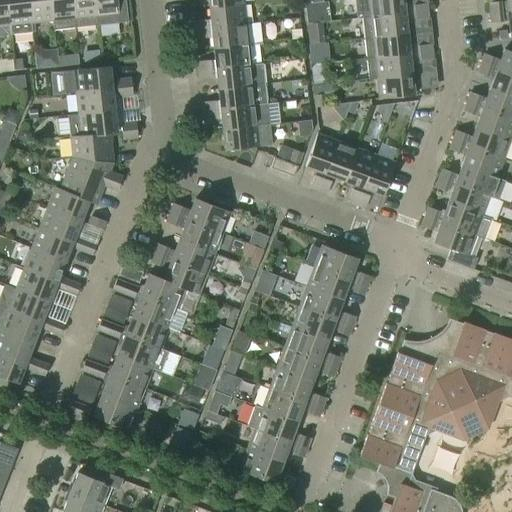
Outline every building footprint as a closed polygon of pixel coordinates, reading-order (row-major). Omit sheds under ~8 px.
[(0,0),(0,36),(10,35),(6,0),(0,0)] [(28,0),(6,0),(10,35),(32,32),(31,23),(28,0)] [(50,0),(28,0),(31,23),(52,21),(50,0)] [(50,0),(52,21),(53,30),(75,28),(71,0),(50,0)] [(71,0),(75,28),(96,25),(93,0),(71,0)] [(93,0),(96,25),(128,22),(125,0),(93,0)] [(313,0),(314,23),(333,22),(331,0),(313,0)] [(403,0),(355,0),(357,19),(362,18),(405,13),(403,0)] [(500,1),(489,2),(490,13),(501,11),(500,1)] [(244,4),(209,8),(211,28),(246,24),(244,4)] [(427,4),(418,5),(419,19),(428,18),(427,4)] [(418,5),(409,5),(410,20),(419,19),(418,5)] [(405,13),(362,18),(364,38),(407,34),(405,13)] [(205,20),(191,21),(192,30),(206,29),(205,20)] [(246,24),(211,28),(213,48),(248,45),(246,24)] [(333,46),(328,24),(315,27),(320,49),(333,46)] [(407,34),(364,38),(366,59),(409,54),(407,34)] [(431,44),(422,45),(424,59),(433,58),(431,44)] [(248,45),(213,48),(215,69),(250,65),(248,45)] [(422,45),(413,46),(415,60),(424,59),(422,45)] [(57,49),(34,52),(36,69),(58,66),(58,57),(57,49)] [(484,54),(481,63),(511,74),(511,52),(504,49),(500,60),(494,58),(495,58),(484,54)] [(85,66),(100,64),(99,53),(84,54),(85,66)] [(409,54),(366,59),(368,79),(376,78),(411,74),(409,54)] [(58,66),(59,68),(67,67),(66,57),(58,57),(58,66)] [(210,60),(196,62),(197,71),(211,69),(210,60)] [(15,72),(23,71),(22,61),(14,62),(15,72)] [(511,74),(481,63),(477,73),(488,77),(488,76),(493,78),(490,88),(511,96),(511,74)] [(263,64),(250,65),(215,69),(217,89),(265,84),(263,64)] [(109,67),(64,71),(66,94),(75,93),(112,89),(109,67)] [(211,69),(197,71),(198,80),(212,78),(211,69)] [(411,74),(376,78),(379,99),(414,95),(411,74)] [(130,78),(116,80),(117,88),(131,87),(130,78)] [(265,84),(217,89),(220,109),(255,105),(267,104),(265,84)] [(131,87),(117,88),(117,97),(132,95),(131,87)] [(477,106),(483,108),(511,118),(511,96),(490,88),(486,98),(480,96),(481,96),(470,92),(467,102),(477,106)] [(112,89),(75,93),(77,114),(114,110),(112,89)] [(324,94),(315,95),(316,107),(325,106),(324,94)] [(214,101),(200,102),(201,111),(215,110),(214,101)] [(467,102),(463,111),(474,115),(477,106),(467,102)] [(347,113),(353,115),(357,103),(350,104),(347,113)] [(255,105),(220,109),(222,129),(257,126),(255,105)] [(308,129),(319,129),(319,107),(308,107),(308,129)] [(511,118),(483,108),(476,127),(510,139),(511,133),(511,118)] [(29,119),(37,118),(36,110),(28,111),(29,119)] [(77,114),(80,136),(109,133),(117,133),(114,110),(77,114)] [(77,114),(67,115),(72,157),(109,172),(113,163),(109,133),(80,136),(77,114)] [(135,121),(120,123),(121,131),(136,129),(135,121)] [(257,126),(222,129),(224,150),(259,147),(257,126)] [(476,127),(469,146),(503,159),(510,139),(476,127)] [(136,129),(121,131),(122,140),(137,138),(136,129)] [(456,131),(452,140),(463,144),(466,134),(456,131)] [(317,134),(304,167),(316,171),(309,188),(318,191),(323,178),(324,174),(336,141),(317,134)] [(0,135),(0,141),(7,144),(9,139),(0,135)] [(452,140),(449,150),(459,154),(463,144),(452,140)] [(336,141),(324,174),(343,181),(356,148),(336,141)] [(282,159),(288,161),(292,150),(281,146),(277,157),(282,159)] [(469,146),(462,165),(496,178),(503,159),(469,146)] [(356,148),(343,181),(363,188),(375,155),(356,148)] [(292,150),(288,161),(290,162),(297,164),(302,153),(292,150)] [(375,155),(363,188),(382,195),(394,162),(375,155)] [(72,157),(59,189),(59,190),(88,201),(88,202),(96,205),(104,186),(117,191),(122,177),(109,172),(72,157)] [(274,157),(270,168),(293,177),(297,166),(274,157)] [(503,180),(496,178),(462,165),(454,184),(489,197),(496,200),(503,180)] [(442,169),(438,178),(449,182),(452,173),(442,169)] [(323,178),(318,191),(326,195),(331,181),(323,178)] [(438,178),(435,188),(445,192),(449,182),(438,178)] [(454,184),(447,203),(482,216),(489,197),(454,184)] [(54,187),(46,208),(81,221),(88,202),(88,201),(59,190),(59,189),(54,187)] [(352,189),(348,202),(356,206),(361,192),(352,189)] [(361,192),(356,206),(365,209),(369,196),(361,192)] [(169,213),(180,217),(186,220),(222,233),(230,212),(195,199),(190,210),(173,203),(169,213)] [(447,203),(440,223),(475,235),(484,239),(491,219),(482,216),(447,203)] [(428,207),(424,217),(435,221),(438,211),(428,207)] [(46,208),(38,228),(73,242),(75,236),(81,221),(46,208)] [(169,213),(166,222),(176,227),(180,217),(169,213)] [(91,216),(88,224),(101,230),(105,221),(91,216)] [(424,217),(421,226),(431,230),(435,221),(424,217)] [(186,220),(179,240),(214,254),(222,233),(186,220)] [(433,243),(450,249),(446,260),(472,269),(476,258),(468,255),(475,235),(440,223),(433,243)] [(38,228),(30,248),(65,262),(71,247),(81,251),(85,240),(75,236),(73,242),(38,228)] [(254,231),(250,242),(263,248),(268,238),(254,231)] [(85,240),(81,251),(92,255),(96,244),(85,240)] [(179,240),(171,260),(206,274),(214,254),(179,240)] [(274,241),(271,250),(278,253),(282,244),(274,241)] [(157,244),(154,253),(164,257),(168,248),(157,244)] [(321,246),(314,267),(349,280),(357,259),(321,246)] [(30,248),(23,268),(57,282),(59,277),(65,262),(30,248)] [(154,253),(150,263),(167,269),(163,279),(163,280),(183,288),(183,289),(198,294),(206,274),(171,260),(164,257),(154,253)] [(314,267),(306,287),(342,300),(349,280),(314,267)] [(23,268),(15,288),(49,302),(55,287),(65,291),(69,281),(59,277),(57,282),(23,268)] [(359,272),(356,282),(366,286),(370,276),(359,272)] [(148,274),(140,294),(175,308),(183,289),(183,288),(163,280),(163,279),(148,274)] [(116,279),(112,289),(123,293),(127,284),(116,279)] [(250,283),(242,280),(239,289),(247,292),(250,283)] [(69,281),(65,291),(76,295),(80,285),(69,281)] [(356,282),(352,292),(363,295),(366,286),(356,282)] [(4,284),(0,293),(0,305),(41,322),(43,317),(49,302),(15,288),(4,284)] [(127,284),(123,293),(133,297),(137,288),(127,284)] [(306,287),(299,307),(334,320),(342,300),(306,287)] [(247,292),(239,289),(234,301),(242,304),(247,292)] [(140,294),(132,315),(167,328),(179,332),(186,312),(175,308),(140,294)] [(0,305),(0,329),(33,342),(39,327),(50,331),(54,321),(43,317),(41,322),(0,305)] [(299,307),(291,327),(327,340),(334,320),(299,307)] [(239,311),(231,308),(224,326),(232,329),(239,311)] [(345,313),(341,323),(352,326),(355,317),(345,313)] [(132,315),(124,335),(159,348),(167,328),(132,315)] [(407,341),(404,340),(399,353),(397,352),(359,456),(379,464),(376,472),(379,474),(380,475),(383,478),(385,480),(386,483),(387,486),(387,489),(387,492),(386,494),(394,497),(388,511),(461,511),(461,510),(460,507),(459,505),(457,502),(456,500),(455,499),(453,498),(450,496),(435,491),(436,488),(414,480),(411,474),(425,435),(436,430),(463,440),(487,429),(497,402),(508,397),(511,398),(511,339),(463,322),(462,323),(449,319),(447,324),(444,327),(442,330),(440,332),(438,333),(434,336),(426,340),(422,341),(420,341),(416,342),(410,341),(407,341)] [(100,320),(97,329),(107,333),(111,324),(100,320)] [(54,321),(50,331),(60,335),(64,325),(54,321)] [(341,323),(338,332),(348,336),(352,326),(341,323)] [(111,324),(107,333),(118,337),(121,328),(111,324)] [(291,327),(284,348),(319,360),(327,340),(291,327)] [(0,352),(26,362),(28,357),(33,342),(0,329),(0,352)] [(116,355),(152,368),(160,372),(168,352),(159,348),(124,335),(116,355)] [(284,348),(277,368),(312,381),(319,360),(284,348)] [(0,352),(0,376),(17,383),(24,368),(34,372),(38,361),(28,357),(26,362),(0,352)] [(330,353),(326,363),(337,367),(340,357),(330,353)] [(116,355),(109,375),(144,389),(152,368),(116,355)] [(85,360),(81,370),(91,374),(95,364),(85,360)] [(38,361),(34,372),(44,376),(48,365),(38,361)] [(326,363),(323,373),(333,377),(337,367),(326,363)] [(95,364),(91,374),(102,378),(106,368),(95,364)] [(213,378),(216,370),(209,367),(206,375),(213,378)] [(277,368),(269,388),(304,401),(312,381),(277,368)] [(109,375),(101,395),(136,409),(144,389),(109,375)] [(269,388),(262,408),(297,421),(304,401),(269,388)] [(227,409),(232,397),(215,391),(207,411),(217,415),(220,406),(227,409)] [(315,394),(311,404),(322,407),(325,398),(315,394)] [(101,395),(93,416),(128,429),(136,409),(101,395)] [(69,400),(65,410),(86,418),(90,409),(69,400)] [(311,404),(308,413),(318,417),(322,407),(311,404)] [(253,405),(246,425),(290,442),(297,421),(262,408),(253,405)] [(205,413),(203,420),(219,426),(221,420),(205,413)] [(246,425),(245,426),(254,429),(247,449),(282,462),(290,442),(246,425)] [(300,435),(296,444),(307,448),(310,438),(300,435)] [(296,444),(293,454),(303,458),(307,448),(296,444)] [(247,449),(239,470),(274,483),(282,462),(247,449)] [(0,460),(0,470),(8,474),(12,464),(0,460)] [(77,473),(69,492),(103,505),(110,487),(117,490),(122,480),(82,464),(79,473),(77,473)] [(285,476),(281,485),(292,489),(295,480),(285,476)] [(69,492),(62,511),(63,511),(100,511),(103,505),(69,492)]
